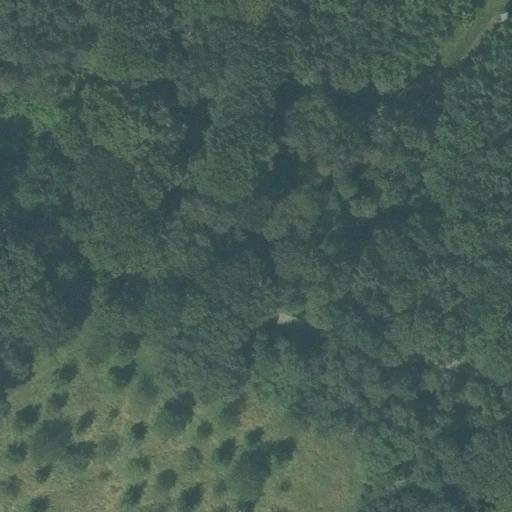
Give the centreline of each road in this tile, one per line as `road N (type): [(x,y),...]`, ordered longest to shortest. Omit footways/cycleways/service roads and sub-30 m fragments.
road 1 (track): [(511,377),(289,322),(0,227)]
road 2 (track): [(467,367),(475,339),(420,144),(419,89),(431,67)]
